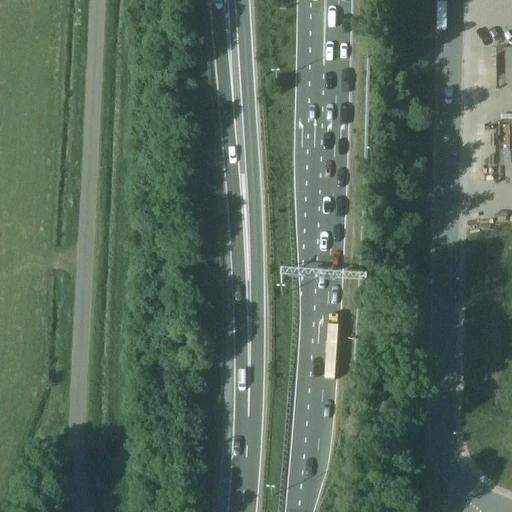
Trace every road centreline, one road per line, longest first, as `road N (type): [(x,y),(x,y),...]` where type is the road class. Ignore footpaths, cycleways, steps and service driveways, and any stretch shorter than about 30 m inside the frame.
road 1 (unclassified): [(99,0),(81,409),(90,511)]
road 2 (unclassified): [(454,0),(442,447),(470,492)]
road 3 (trunk): [(297,511),(322,66)]
road 4 (motorway): [(215,0),(247,418)]
road 5 (trunk): [(240,0),(255,284),(247,418)]
